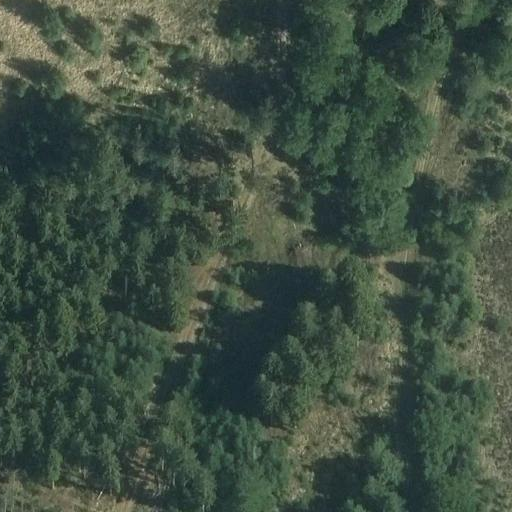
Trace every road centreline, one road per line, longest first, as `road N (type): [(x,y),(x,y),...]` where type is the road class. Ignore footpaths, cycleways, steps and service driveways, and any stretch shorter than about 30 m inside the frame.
road 1 (track): [(407,511),(403,273),(351,222),(296,135),(276,80),(278,0)]
road 2 (track): [(127,511),(253,170),(276,80)]
road 3 (track): [(403,273),(436,81),(460,40),(511,0)]
